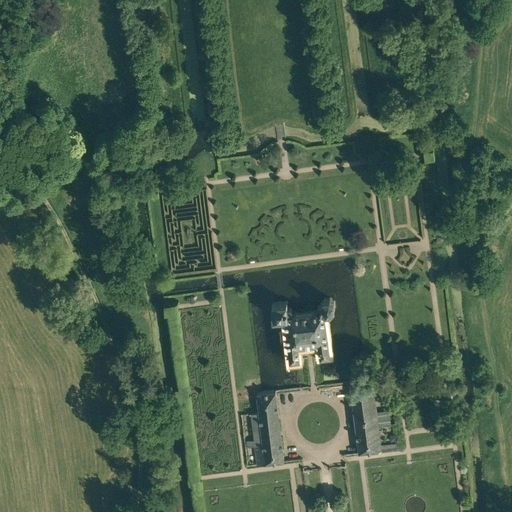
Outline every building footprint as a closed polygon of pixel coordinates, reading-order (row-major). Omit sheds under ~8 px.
[(330,355),(326,313),(332,312),(336,308),(335,302),(330,298),(325,298),(321,303),(319,303),(318,303),(317,304),(316,304),(316,305),(316,306),(316,307),(316,311),(294,313),(294,309),(293,307),(293,306),(291,305),(290,305),(289,305),(288,305),(288,302),(273,304),(274,319),(285,317),(286,329),(288,328),(291,359),(300,358),(298,345),(320,342),(321,356),(330,355)] [(357,429),(379,428),(373,379),(351,383),(351,385),(357,429)] [(260,414),(278,411),(276,394),(276,391),(257,393),(260,414)] [(260,414),(263,439),(281,437),(278,411),(260,414)] [(383,413),(383,424),(396,423),(395,412),(383,413)] [(357,429),(360,452),(382,449),(379,428),(357,429)] [(255,446),(257,464),(284,461),(281,437),(263,439),(247,441),(248,447),(255,446)]
